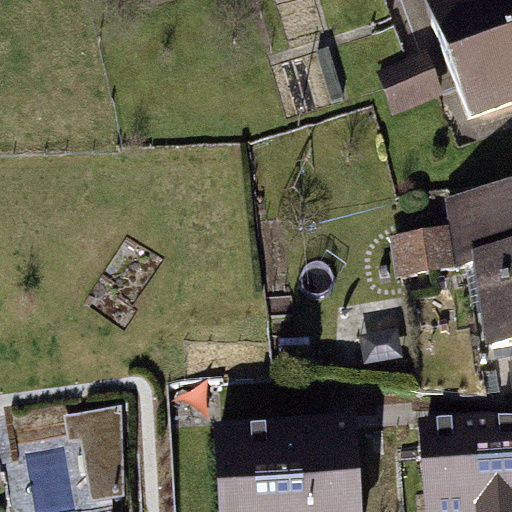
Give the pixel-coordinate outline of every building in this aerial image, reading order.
[(153,0),(155,9),(195,0),(153,0)] [(511,0),(431,0),(475,119),(511,106),(511,0)] [(429,56),(378,75),(395,121),(447,101),(429,56)] [(493,368),(511,365),(511,193),(446,204),(452,237),(394,247),(401,291),(478,278),(493,368)] [(122,414),(66,423),(70,448),(83,447),(93,510),(124,507),(122,414)] [(511,511),(511,415),(434,419),(438,511),(511,511)] [(364,511),(359,430),(215,440),(220,511),(364,511)]
